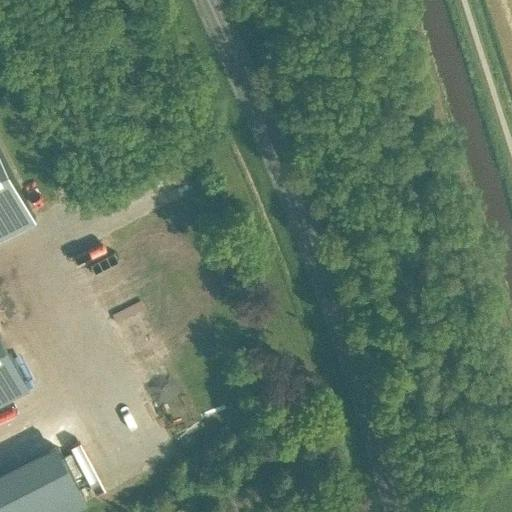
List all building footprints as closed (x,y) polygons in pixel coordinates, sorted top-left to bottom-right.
[(0,239),(37,221),(0,148),(0,239)] [(103,231),(151,210),(147,201),(100,222),(103,231)] [(0,400),(28,387),(0,332),(0,400)] [(140,369),(162,357),(152,339),(130,351),(140,369)] [(58,447),(0,475),(0,511),(62,511),(85,501),(58,447)]
